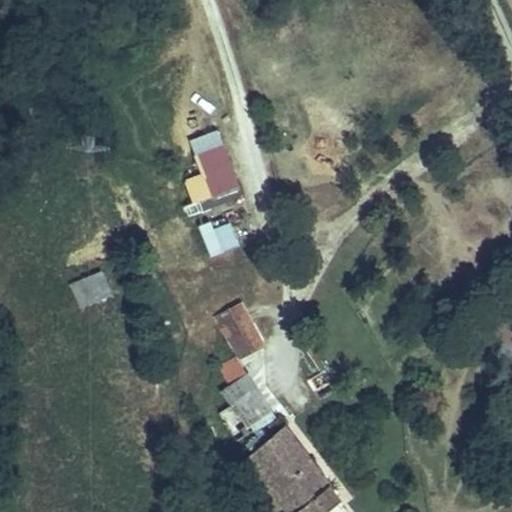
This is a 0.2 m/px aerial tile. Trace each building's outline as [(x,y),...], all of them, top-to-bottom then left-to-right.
[(282,136),(324,119),(316,99),(273,116),(282,136)] [(193,154),(200,172),(182,178),(191,203),(239,185),(224,143),(193,154)] [(210,255),(240,243),(228,216),(199,228),(210,255)] [(77,306),(112,296),(104,270),(69,280),(77,306)] [(255,335),(267,353),(287,339),(275,321),(255,335)] [(263,375),(273,390),(299,372),(290,358),(263,375)] [(241,377),(254,396),(263,391),(250,371),(241,377)] [(296,494),(309,511),(324,511),(337,504),(327,489),(335,482),(281,409),(240,438),(285,501),(296,494)]
